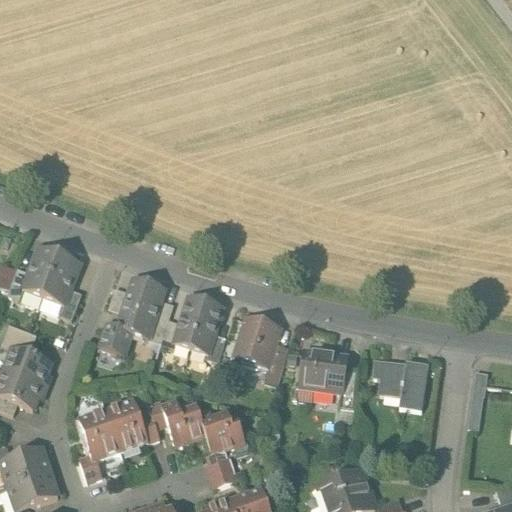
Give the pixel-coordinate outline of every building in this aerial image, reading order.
[(57,256),(30,246),(8,302),(36,313),(57,256)] [(84,266),(57,256),(36,313),(62,323),(84,266)] [(124,316),(119,330),(128,333),(147,339),(163,289),(125,277),(120,291),(109,287),(102,309),(124,316)] [(205,303),(183,296),(165,351),(187,358),(205,303)] [(229,311),(205,303),(187,358),(211,366),(229,311)] [(239,314),(224,360),(275,376),(284,347),(275,345),(281,327),(239,314)] [(119,330),(98,323),(89,351),(120,360),(128,333),(119,330)] [(50,364),(4,347),(0,358),(0,368),(43,384),(50,364)] [(339,404),(346,353),(300,347),(293,399),(339,404)] [(436,419),(443,367),(372,358),(365,410),(436,419)] [(0,392),(36,405),(43,384),(0,368),(0,392)] [(471,428),(484,430),(491,374),(478,372),(471,428)] [(161,427),(168,449),(199,439),(192,417),(187,404),(176,408),(173,397),(153,404),(161,427)] [(130,398),(101,408),(116,454),(146,445),(144,440),(134,410),(130,398)] [(145,406),(153,429),(161,427),(153,404),(145,406)] [(134,410),(144,440),(155,436),(153,429),(145,406),(134,410)] [(199,439),(205,456),(240,445),(228,406),(192,417),(199,439)] [(101,408),(70,418),(84,458),(86,465),(94,461),(116,454),(101,408)] [(42,445),(0,457),(0,486),(50,471),(42,445)] [(224,450),(196,459),(206,490),(234,481),(224,450)] [(84,458),(74,461),(82,484),(100,478),(94,461),(86,465),(84,458)] [(358,465),(304,484),(314,511),(369,511),(374,510),(358,465)] [(50,471),(0,486),(0,492),(5,511),(7,511),(57,497),(50,471)] [(266,511),(259,489),(223,501),(226,511),(266,511)] [(172,511),(167,497),(134,509),(135,511),(172,511)] [(226,511),(223,501),(193,511),(226,511)]
